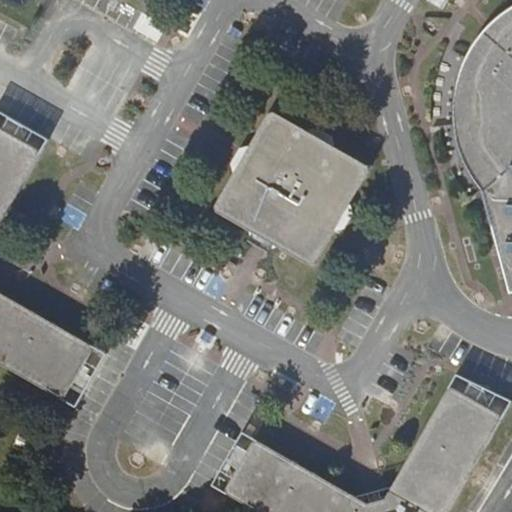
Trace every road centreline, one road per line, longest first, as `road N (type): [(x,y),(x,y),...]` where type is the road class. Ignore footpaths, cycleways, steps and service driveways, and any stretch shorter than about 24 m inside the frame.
road 1 (unclassified): [(226,0),(85,252),(330,386),(363,367),(415,283)]
road 2 (unclassified): [(418,217),(370,42)]
